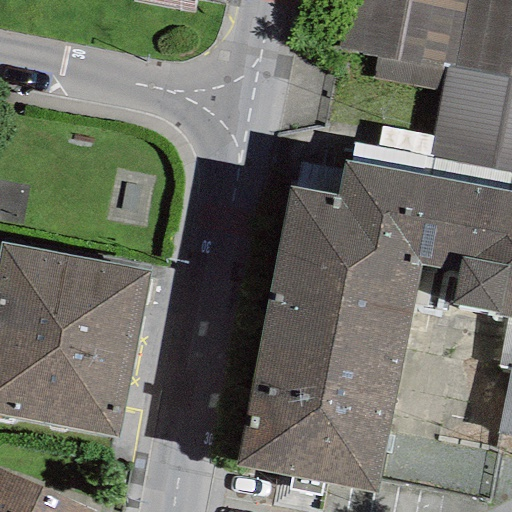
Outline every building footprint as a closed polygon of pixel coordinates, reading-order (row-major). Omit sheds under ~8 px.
[(395,62),(397,55),(407,0),(365,0),(355,54),(395,62)] [(452,66),(465,0),(407,0),(397,55),(445,65),(452,66)] [(511,78),(511,0),(465,0),(452,66),(511,78)] [(511,173),(511,78),(452,66),(445,65),(427,156),(511,173)] [(511,319),(511,194),(343,161),(337,196),(288,187),(233,465),(375,492),(420,265),(457,272),(450,308),(511,319)] [(150,271),(0,243),(0,416),(119,439),(150,271)] [(511,351),(506,351),(503,432),(511,432),(511,351)] [(95,511),(0,468),(0,511),(95,511)]
